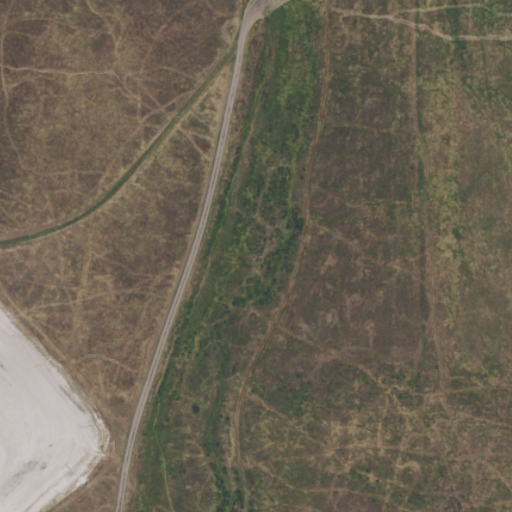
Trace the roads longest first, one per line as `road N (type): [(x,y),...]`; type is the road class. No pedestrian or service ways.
road 1 (track): [(141,0),(246,296),(316,405),(322,511),(451,453),(316,405)]
road 2 (track): [(244,0),(208,206),(116,511)]
road 3 (track): [(200,0),(214,59),(224,242)]
